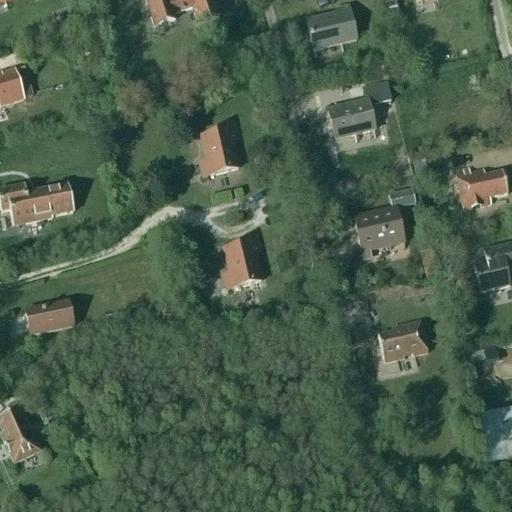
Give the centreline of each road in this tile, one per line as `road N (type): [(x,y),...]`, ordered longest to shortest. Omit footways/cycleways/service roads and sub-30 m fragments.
road 1 (residential): [(352,324),(267,0)]
road 2 (residential): [(0,289),(107,257),(167,218),(220,233)]
